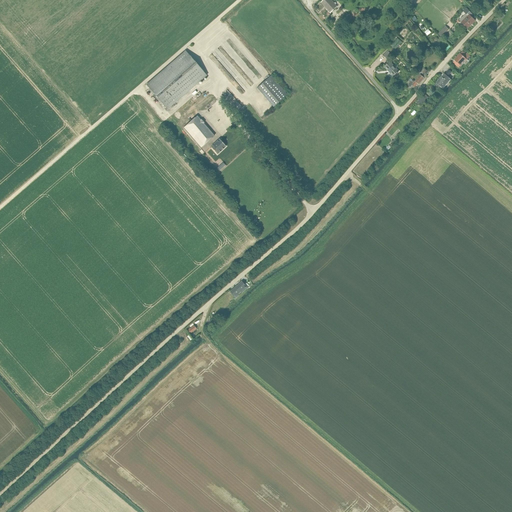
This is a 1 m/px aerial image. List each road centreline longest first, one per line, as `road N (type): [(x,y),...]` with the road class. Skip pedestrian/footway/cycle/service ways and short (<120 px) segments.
road 1 (unclassified): [(0,495),(293,234),(403,112)]
road 2 (unclassified): [(403,112),(507,0)]
road 3 (unclassified): [(403,112),(305,0)]
